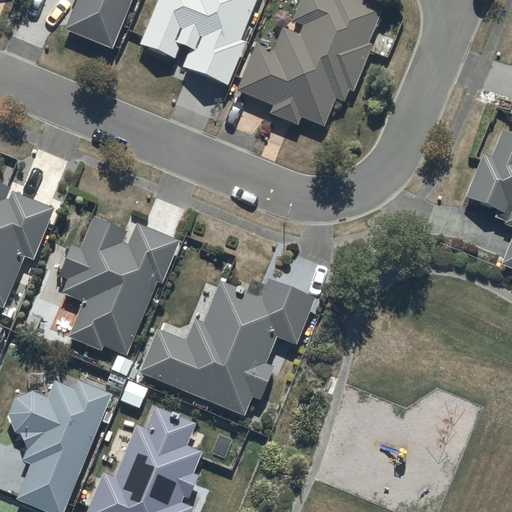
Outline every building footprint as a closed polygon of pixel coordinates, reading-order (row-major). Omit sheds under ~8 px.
[(72,0),(71,2),(76,3),(62,40),(111,59),(134,0),(72,0)] [(159,0),(138,53),(173,68),(177,57),(186,61),(180,75),(227,94),(244,51),(238,49),(258,0),(159,0)] [(270,59),(253,52),(233,101),(270,116),(268,122),(296,133),(299,126),(323,135),(334,108),(342,111),(348,98),(352,100),(372,52),(366,50),(379,18),(333,0),(331,0),(329,6),(314,0),(301,0),(289,30),(301,35),(297,44),(279,37),(270,59)] [(511,145),(500,140),(490,164),(482,160),(461,208),(496,223),(493,229),(511,237),(511,243),(500,272),(511,277),(511,145)] [(56,202),(0,180),(0,304),(3,305),(22,256),(33,260),(56,202)] [(174,238),(138,223),(134,231),(92,214),(60,292),(79,300),(66,331),(125,355),(174,238)] [(319,292),(266,270),(258,289),(222,274),(203,321),(197,319),(188,340),(159,328),(142,369),(242,410),(274,334),(298,344),(319,292)] [(62,511),(113,390),(79,376),(74,387),(55,379),(46,399),(36,394),(21,429),(27,448),(22,459),(32,459),(17,495),(57,511),(62,511)] [(196,420),(154,405),(145,428),(135,424),(116,475),(102,470),(86,511),(188,511),(191,505),(182,501),(201,448),(187,444),(196,420)]
